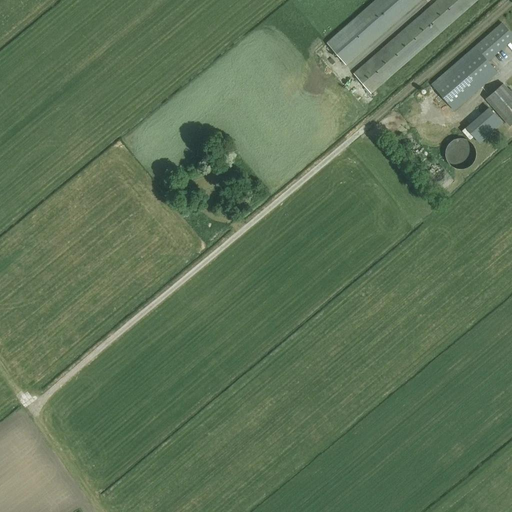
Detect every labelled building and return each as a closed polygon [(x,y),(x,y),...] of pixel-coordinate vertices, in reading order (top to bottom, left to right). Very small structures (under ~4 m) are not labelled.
[(375,0),(327,43),(346,65),(420,0),(375,0)] [(370,94),(476,0),(438,0),(354,75),(370,94)] [(487,62),(511,39),(511,35),(502,23),(431,85),(454,111),(497,73),(487,62)] [(510,126),(511,123),(511,94),(503,84),(486,99),(510,126)] [(480,91),(473,96),(477,100),(483,95),(480,91)] [(409,96),(404,98),(409,107),(414,104),(409,96)] [(434,103),(427,114),(438,120),(442,114),(438,111),(440,107),(434,103)] [(480,143),(502,123),(489,108),(466,128),(480,143)] [(445,157),(446,160),(449,165),(451,166),(454,168),(457,169),(460,170),(463,169),(466,169),(469,167),(471,165),(473,163),(475,160),(476,157),(476,154),(475,151),(474,147),(473,145),(471,142),(468,141),(466,139),(460,138),(458,139),(455,139),(452,141),(450,142),(448,145),(446,148),(445,151),(445,154),(445,157)]
